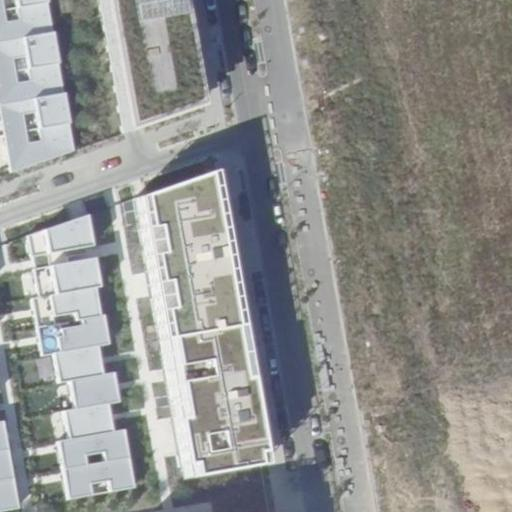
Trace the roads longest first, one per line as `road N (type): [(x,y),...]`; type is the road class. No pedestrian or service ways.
road 1 (tertiary): [(374,511),(287,0)]
road 2 (tertiary): [(254,130),(322,511)]
road 3 (residential): [(254,130),(0,218)]
road 4 (tertiary): [(231,0),(254,130)]
